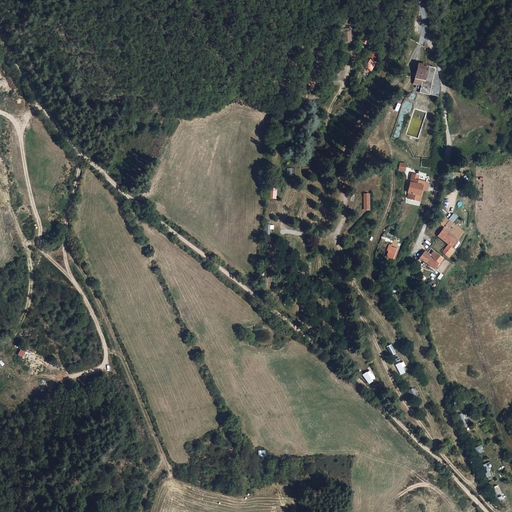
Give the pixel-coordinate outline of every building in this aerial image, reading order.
[(351,30),(342,30),(342,43),(351,43),(351,30)] [(364,65),(370,70),(375,64),(370,59),(364,65)] [(439,83),(435,68),(417,64),(412,91),(438,96),(439,83)] [(420,194),(421,189),(422,189),(426,190),(428,182),(417,180),(418,175),(411,174),(410,182),(411,183),(410,186),(409,193),(408,198),(417,200),(419,195),(420,194)] [(439,225),(443,229),(448,223),(449,221),(444,217),(439,225)] [(442,253),(445,255),(449,258),(455,250),(452,247),(457,240),(462,234),(448,223),(443,229),(437,236),(448,244),(442,253)] [(392,259),(396,248),(389,246),(385,256),(392,259)] [(424,263),(425,263),(429,256),(426,251),(426,252),(420,259),(424,263)] [(425,263),(434,270),(442,259),(432,252),(429,256),(425,263)] [(370,277),(369,262),(361,263),(362,273),(363,279),(370,277)] [(397,307),(391,297),(385,301),(390,311),(397,307)] [(400,358),(395,348),(388,351),(393,361),(400,358)] [(408,374),(402,364),(396,367),(401,377),(408,374)] [(375,379),(367,371),(362,376),(369,384),(375,379)] [(431,383),(426,373),(419,376),(425,386),(431,383)] [(418,394),(413,384),(406,388),(411,398),(418,394)] [(468,424),(464,413),(457,416),(461,426),(468,424)] [(477,439),(474,431),(466,434),(470,444),(474,442),(474,440),(477,439)] [(481,451),(483,449),(481,445),(472,450),(475,456),(482,453),(481,451)] [(493,474),(488,464),(482,467),(486,477),(493,474)] [(503,499),(497,485),(492,487),(492,486),(488,487),(495,503),(503,499)]
